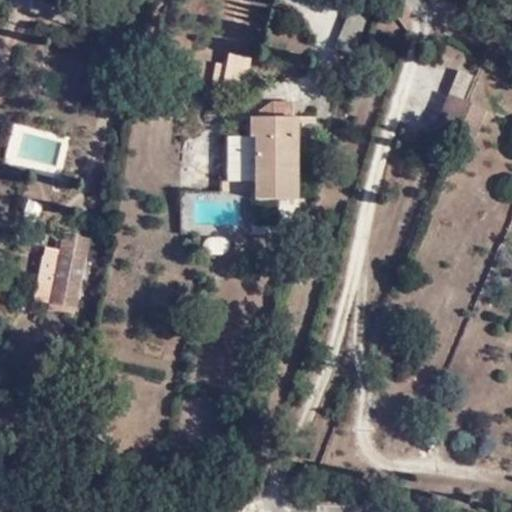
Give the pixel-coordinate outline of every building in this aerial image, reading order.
[(143,9),(135,7),(133,18),(131,19),(130,24),(139,26),(143,9)] [(332,51),(351,58),(369,19),(350,10),(332,51)] [(453,84),(465,90),(471,75),(460,69),(453,84)] [(436,121),(473,137),(486,109),(448,94),(436,121)] [(292,175),(293,135),(293,102),(272,102),(258,110),(258,118),(249,117),(249,136),(225,136),(225,177),(217,177),(218,192),(254,191),(254,200),(293,200),(293,195),(300,196),(301,176),(292,175)] [(301,135),(293,135),(292,175),(301,176),(301,135)] [(62,232),(56,258),(49,293),(61,296),(59,302),(72,305),(82,259),(86,238),(62,232)] [(49,293),(56,258),(42,256),(33,298),(47,301),(49,293)]
